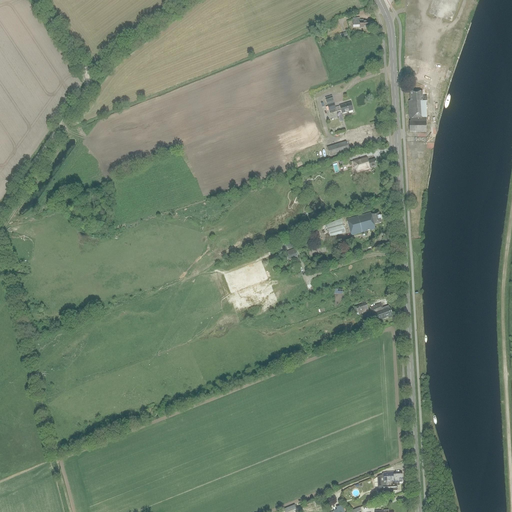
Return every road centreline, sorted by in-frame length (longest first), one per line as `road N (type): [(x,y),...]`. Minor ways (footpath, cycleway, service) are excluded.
road 1 (secondary): [(418,511),(391,36),(378,0)]
road 2 (track): [(511,503),(502,302),(511,216)]
road 3 (track): [(73,511),(0,254)]
road 4 (track): [(0,233),(60,145),(63,122)]
